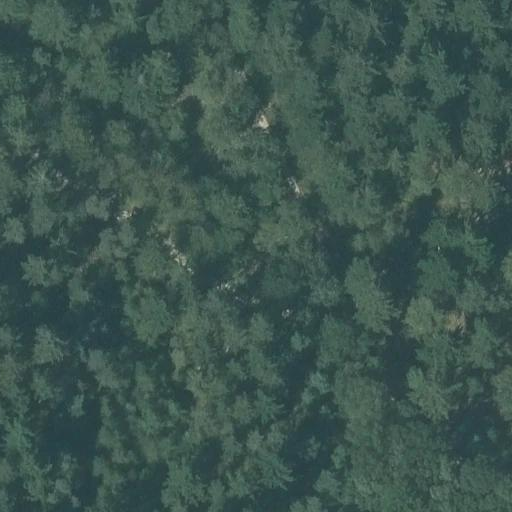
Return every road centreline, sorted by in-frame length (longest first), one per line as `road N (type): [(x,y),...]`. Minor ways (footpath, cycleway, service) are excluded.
road 1 (track): [(207,0),(395,417),(446,458),(511,479)]
road 2 (track): [(351,323),(220,292),(0,136)]
